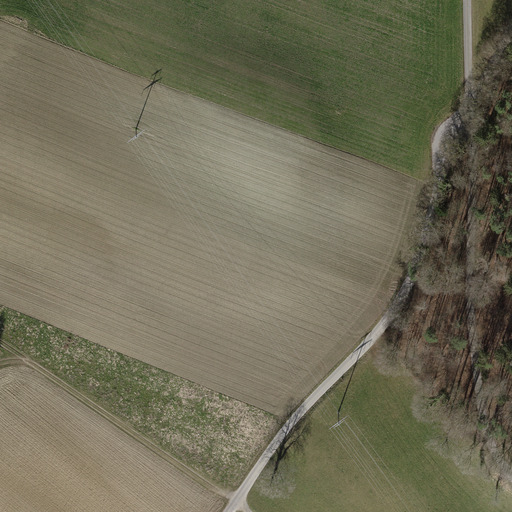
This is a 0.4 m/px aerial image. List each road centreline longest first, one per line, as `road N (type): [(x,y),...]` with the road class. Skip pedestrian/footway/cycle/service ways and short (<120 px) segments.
road 1 (unclassified): [(228,511),(286,428),(375,338),(478,100)]
road 2 (track): [(249,511),(15,357)]
